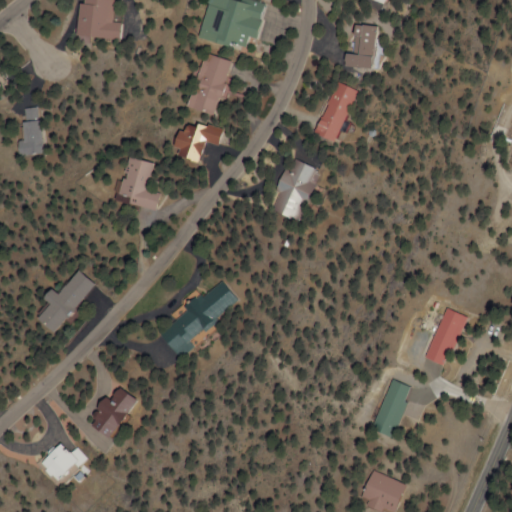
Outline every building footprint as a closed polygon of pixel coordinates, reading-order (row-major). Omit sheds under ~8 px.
[(117,40),(119,22),(110,21),(112,0),(77,0),(74,35),(117,40)] [(204,0),(196,38),(250,51),(262,2),(251,0),(204,0)] [(373,26),(356,23),(352,54),(342,53),(341,65),(368,69),(373,26)] [(185,108),(214,116),(229,61),(201,53),(185,108)] [(332,143),(354,90),(334,82),(312,134),(332,143)] [(23,109),(24,121),(19,121),(20,143),(15,143),(15,154),(39,153),(37,108),(23,109)] [(177,158),(200,162),(204,143),(221,145),(223,129),(176,122),(172,148),(178,149),(177,158)] [(154,164),(130,157),(118,201),(157,211),(162,193),(147,190),(154,164)] [(294,221),(314,169),(289,159),(268,211),(294,221)] [(34,318),(50,333),(92,286),(76,271),(55,295),(48,288),(40,297),(47,304),(34,318)] [(231,303),(218,283),(150,330),(168,356),(181,346),(177,340),(231,303)] [(462,317),(442,308),(419,358),(439,367),(462,317)] [(363,430),(383,438),(404,387),(384,379),(363,430)] [(125,400),(106,387),(96,400),(87,394),(67,422),(95,442),(125,400)] [(43,486),(77,464),(65,446),(57,451),(53,444),(27,461),(43,486)] [(385,511),(397,484),(363,470),(349,502),(372,511),(385,511)]
